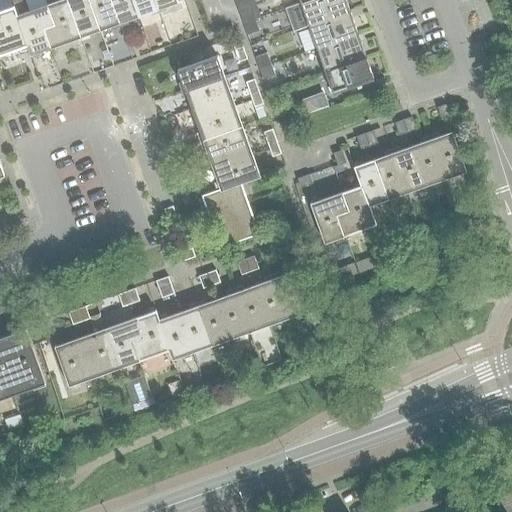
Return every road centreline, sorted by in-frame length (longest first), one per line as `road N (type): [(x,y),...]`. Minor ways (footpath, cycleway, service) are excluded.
road 1 (secondary): [(151,511),(390,425)]
road 2 (residential): [(0,253),(96,211),(95,171)]
road 3 (residential): [(490,132),(443,0)]
road 4 (secondary): [(511,362),(390,425)]
road 5 (secondary): [(390,425),(511,390)]
